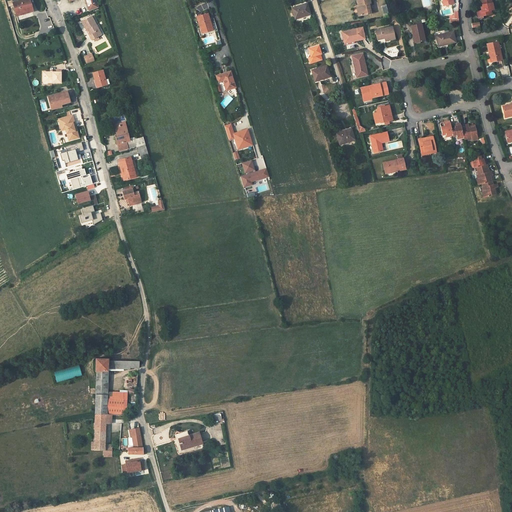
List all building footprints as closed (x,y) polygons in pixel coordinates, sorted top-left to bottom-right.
[(28,0),(21,0),(14,2),(13,3),(14,6),(16,14),(32,10),(28,0)] [(85,0),(89,12),(99,8),(96,0),(69,0),(70,2),(75,0),(85,0)] [(368,3),(370,3),(369,0),(357,0),(358,5),(356,6),(359,16),(371,13),(368,3)] [(481,11),(477,11),(479,19),(483,18),(483,16),(491,14),(491,10),(494,9),(492,3),(491,0),(480,0),(482,7),(480,7),(481,11)] [(299,7),(292,9),(295,18),(300,16),(300,18),(310,15),(307,3),(299,6),(299,7)] [(210,22),(208,14),(197,17),(200,28),(197,29),(200,37),(204,36),(203,33),(212,31),(210,25),(209,25),(209,23),(210,22)] [(91,34),(90,35),(89,36),(91,41),(93,40),(98,37),(102,35),(92,16),(81,22),(85,30),(86,29),(88,28),(91,34)] [(416,43),(421,42),(425,41),(421,24),(411,26),(413,35),(414,35),(416,43)] [(342,32),(344,40),(354,38),(355,41),(365,39),(362,27),(342,32)] [(392,27),(375,30),(377,40),(385,38),(385,41),(395,39),(392,27)] [(453,32),(436,36),(438,45),(447,43),(447,44),(456,42),(453,32)] [(414,35),(413,35),(415,45),(421,43),(421,42),(416,43),(414,35)] [(487,44),(489,53),(491,53),(493,62),(502,60),(498,42),(487,44)] [(318,45),(308,49),(310,57),(321,54),(318,45)] [(323,60),(321,54),(310,57),(308,58),(310,64),(323,60)] [(362,54),(352,56),(357,77),(367,75),(362,54)] [(312,71),(315,81),(322,79),(323,79),(330,77),(326,65),(316,69),(316,70),(312,71)] [(102,71),(93,73),(97,88),(109,84),(108,79),(105,80),(102,71)] [(231,71),(216,75),(218,82),(223,80),(226,91),(236,88),(231,71)] [(61,83),(61,73),(56,73),(43,73),(43,81),(52,81),(52,83),(61,83)] [(363,99),(371,97),(389,93),(386,82),(360,88),(363,99)] [(47,97),(50,106),(61,103),(61,105),(70,102),(67,92),(47,97)] [(511,104),(502,106),(504,116),(511,114),(511,104)] [(377,108),(378,113),(380,122),(381,123),(385,122),(388,121),(392,120),(389,105),(377,108)] [(65,129),(66,133),(69,132),(70,136),(69,136),(70,140),(78,137),(76,131),(75,131),(72,123),(74,123),(72,115),(58,119),(61,130),(65,129)] [(439,123),(442,134),(446,133),(446,134),(447,137),(453,136),(451,125),(450,123),(444,124),(444,122),(439,123)] [(125,124),(114,126),(117,136),(115,137),(116,143),(117,143),(119,151),(128,148),(126,141),(129,140),(127,134),(128,134),(125,124)] [(454,124),(451,125),(453,136),(456,135),(457,137),(457,139),(463,138),(462,130),(461,125),(455,126),(454,124)] [(469,128),(469,126),(468,124),(464,125),(465,129),(462,130),(463,138),(464,140),(467,139),(471,138),(472,140),(472,141),(478,139),(475,127),(469,128)] [(234,138),(233,134),(230,125),(224,127),(228,140),(234,138)] [(344,141),(345,143),(355,139),(351,127),(336,131),(339,143),(344,141)] [(247,130),(233,134),(234,138),(237,146),(241,144),(242,148),(252,145),(247,130)] [(386,132),(370,136),(374,153),(383,150),(381,143),(389,141),(386,132)] [(431,151),(431,153),(436,152),(432,137),(418,140),(421,153),(431,151)] [(75,150),(60,154),(62,161),(64,161),(65,164),(78,160),(75,150)] [(476,167),(485,165),(483,159),(485,158),(484,154),(474,158),(475,161),(473,162),(471,162),(473,169),(476,167)] [(130,157),(118,160),(124,180),(136,177),(130,157)] [(250,160),(241,163),(244,172),(253,169),(250,160)] [(382,163),(385,172),(394,170),(394,172),(405,169),(404,163),(399,164),(398,160),(382,163)] [(489,171),(487,164),(485,165),(476,167),(478,174),(479,178),(477,179),(476,179),(478,185),(482,184),(492,181),(490,176),(492,175),(491,171),(489,171)] [(66,180),(69,179),(83,175),(84,174),(82,168),(80,169),(80,167),(75,169),(75,170),(64,173),(66,180)] [(265,168),(240,176),(243,184),(251,182),(268,176),(265,168)] [(83,175),(69,179),(72,189),(92,183),(89,176),(83,177),(83,175)] [(494,189),(495,188),(497,188),(496,183),(493,185),(492,181),(482,184),(483,187),(484,191),(482,191),(481,192),(483,198),(496,194),(494,189)] [(133,203),(141,201),(138,192),(134,193),(133,189),(132,189),(126,190),(122,191),(124,200),(127,199),(129,206),(134,205),(133,203)] [(86,190),(73,194),(76,204),(88,200),(87,196),(86,190)] [(152,208),(152,212),(165,210),(162,200),(158,201),(160,206),(161,205),(161,206),(152,208)] [(92,206),(80,209),(82,214),(89,212),(93,211),(92,206)] [(89,212),(82,214),(78,216),(80,225),(92,221),(91,220),(89,212)] [(95,218),(91,220),(92,221),(93,224),(101,219),(99,213),(94,214),(95,218)] [(108,381),(108,368),(108,360),(108,359),(95,358),(95,371),(96,371),(96,381),(108,381)] [(56,382),(81,375),(78,365),(53,372),(56,382)] [(107,395),(108,381),(96,381),(95,394),(107,395)] [(107,415),(107,395),(95,394),(95,400),(95,414),(107,415)] [(106,423),(111,423),(111,415),(107,415),(95,414),(95,417),(94,423),(106,423)] [(105,445),(106,423),(94,423),(94,443),(94,450),(104,450),(104,454),(105,454),(105,450),(112,451),(112,445),(105,445)] [(178,439),(176,440),(177,444),(180,444),(182,450),(202,443),(199,432),(189,436),(187,431),(176,434),(178,439)] [(143,454),(142,447),(140,434),(132,436),(134,448),(128,448),(128,454),(143,454)] [(124,464),(125,471),(143,469),(141,462),(124,464)]
